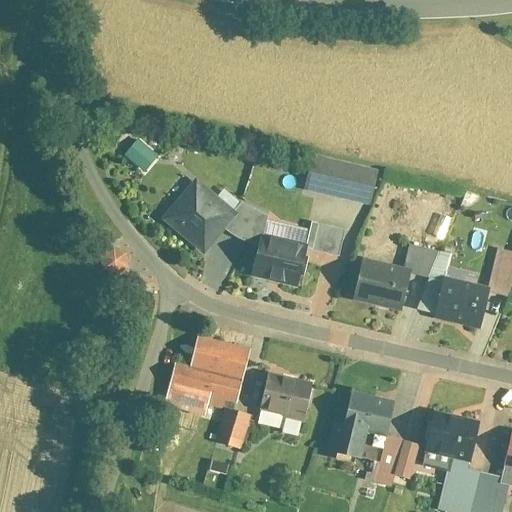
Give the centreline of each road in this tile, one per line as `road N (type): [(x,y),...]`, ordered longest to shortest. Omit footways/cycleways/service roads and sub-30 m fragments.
road 1 (residential): [(169,284),(243,320),(511,381)]
road 2 (unclassified): [(52,0),(60,84),(81,144),(115,215),(169,284)]
road 3 (unclassified): [(100,511),(169,284)]
